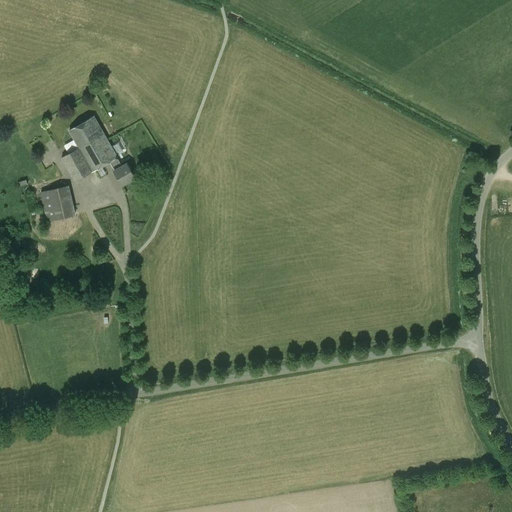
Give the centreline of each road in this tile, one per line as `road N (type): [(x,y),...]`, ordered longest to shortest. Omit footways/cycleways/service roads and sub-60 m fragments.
road 1 (unclassified): [(479,340),(134,393)]
road 2 (unclassified): [(479,340),(475,224),(483,193),(511,153)]
road 3 (unclassified): [(134,393),(0,415)]
road 4 (unclassified): [(134,393),(127,266)]
